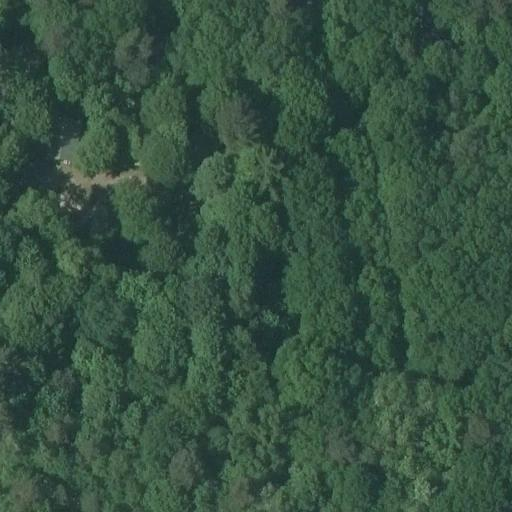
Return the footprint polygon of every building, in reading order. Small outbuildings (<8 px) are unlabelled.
[(289,0),(289,1),(304,13),(314,0),(289,0)] [(0,25),(0,51),(0,52),(28,44),(20,19),(0,25)] [(401,45),(419,45),(419,27),(401,27),(401,45)] [(167,164),(123,163),(121,191),(167,193),(167,164)] [(81,206),(76,170),(23,171),(33,208),(81,206)] [(238,218),(197,206),(187,237),(233,250),(238,218)]
